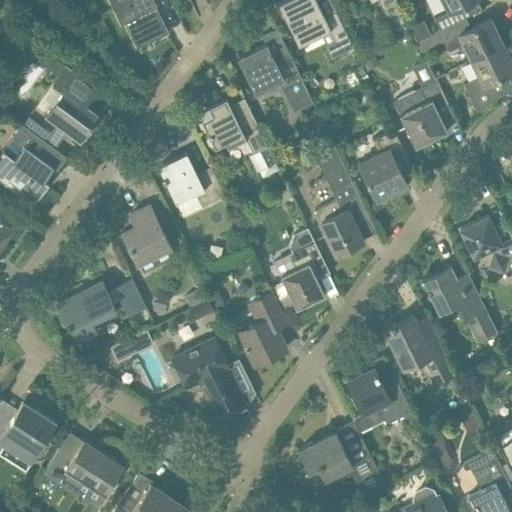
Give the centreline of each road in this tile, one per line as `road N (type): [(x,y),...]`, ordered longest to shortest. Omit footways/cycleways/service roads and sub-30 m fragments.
road 1 (residential): [(233,473),(28,341),(16,299),(234,0)]
road 2 (residential): [(233,473),(485,132),(511,110)]
